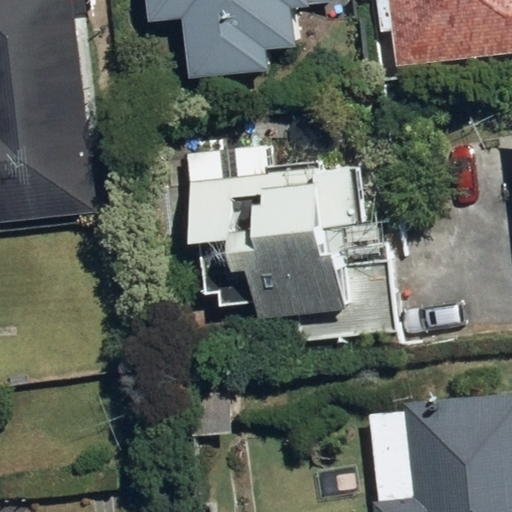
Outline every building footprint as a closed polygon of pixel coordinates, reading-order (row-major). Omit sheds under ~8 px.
[(91,0),(0,0),(0,214),(104,208),(91,0)] [(159,0),(160,5),(197,4),(199,74),(286,71),(286,46),(319,45),(317,1),(335,0),(159,0)] [(511,0),(407,0),(412,51),(511,41),(511,0)] [(195,134),(209,296),(263,291),(265,315),(295,312),(298,338),(412,327),(405,258),(368,262),(365,238),(364,238),(361,208),(372,207),(367,148),(281,156),(278,127),(195,134)] [(182,379),(182,428),(247,427),(247,378),(182,379)] [(511,511),(511,383),(380,402),(393,511),(511,511)]
